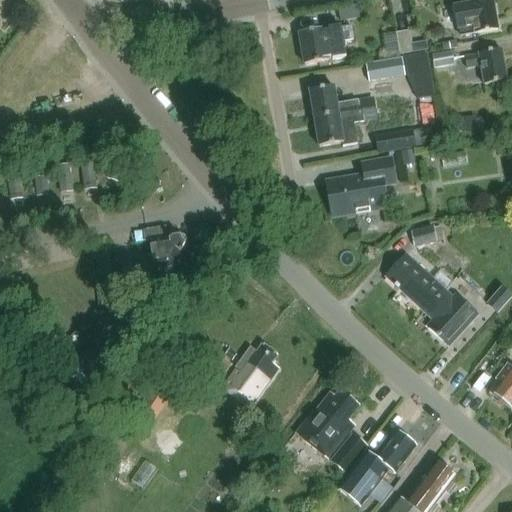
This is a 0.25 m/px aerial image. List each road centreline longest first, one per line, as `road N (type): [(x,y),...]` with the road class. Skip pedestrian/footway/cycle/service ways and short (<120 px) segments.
road 1 (tertiary): [(511,465),(360,340),(274,255),(126,77)]
road 2 (track): [(0,249),(187,209),(220,191)]
road 3 (tertiary): [(153,24),(284,0)]
